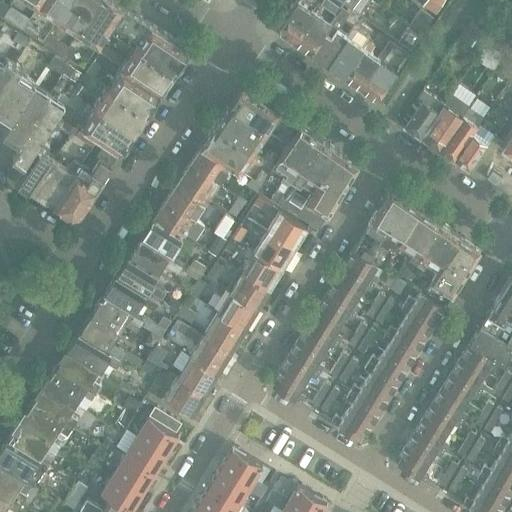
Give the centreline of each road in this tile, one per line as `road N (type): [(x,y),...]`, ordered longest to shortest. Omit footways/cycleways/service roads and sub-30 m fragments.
road 1 (residential): [(247,385),(388,144)]
road 2 (residential): [(373,464),(511,235)]
road 3 (residential): [(227,38),(95,249)]
road 4 (residential): [(388,144),(227,38)]
road 5 (residential): [(0,395),(95,249)]
road 6 (residential): [(511,233),(388,144)]
road 7 (residential): [(373,464),(247,385)]
road 8 (residential): [(171,511),(247,385)]
